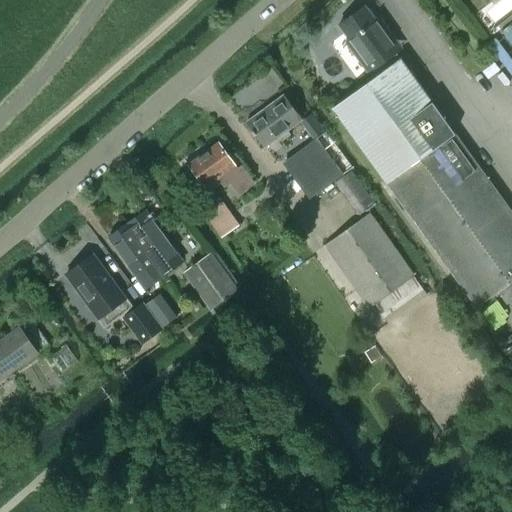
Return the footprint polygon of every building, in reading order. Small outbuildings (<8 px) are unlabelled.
[(364,6),(338,25),(363,59),(360,61),(368,73),(372,79),(400,59),(391,47),(397,43),(387,29),(383,32),(364,6)] [(511,19),(487,38),(511,71),(511,70),(511,19)] [(372,79),(332,108),(476,307),(511,281),(511,213),(400,59),(372,79)] [(290,135),(287,130),(301,120),(283,95),(246,122),(264,147),(278,137),(281,141),(290,135)] [(315,137),(282,161),(307,195),(341,171),(350,165),(351,164),(325,129),(315,137)] [(218,143),(188,165),(202,183),(202,182),(208,191),(220,182),(223,186),(229,182),(238,195),(254,183),(241,165),(236,168),(231,161),(218,143)] [(352,172),(342,180),(365,212),(375,205),(352,172)] [(222,238),(240,225),(220,198),(203,210),(222,238)] [(163,274),(164,274),(181,261),(144,211),(127,224),(126,224),(163,274)] [(413,273),(369,212),(323,245),(367,307),(373,303),(381,314),(380,314),(383,318),(422,290),(412,275),(413,273)] [(109,237),(145,287),(163,274),(126,224),(109,237)] [(213,249),(182,273),(209,308),(239,287),(213,249)] [(66,274),(104,326),(131,307),(92,255),(66,274)] [(146,304),(163,327),(175,317),(159,295),(146,304)] [(511,296),(486,315),(511,352),(511,296)] [(123,318),(141,343),(161,328),(143,303),(123,318)] [(19,327),(0,340),(0,379),(38,353),(19,327)] [(66,345),(51,357),(62,372),(78,361),(66,345)]
